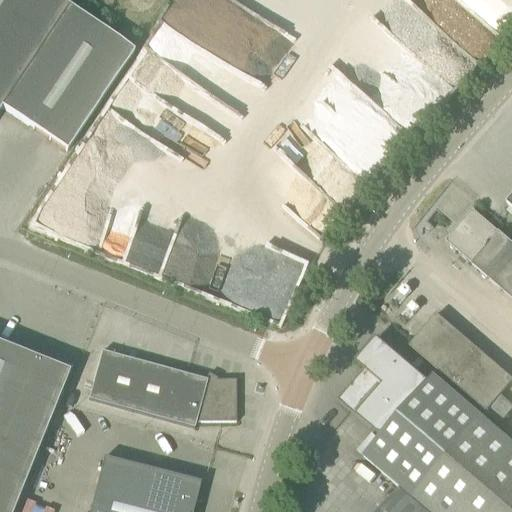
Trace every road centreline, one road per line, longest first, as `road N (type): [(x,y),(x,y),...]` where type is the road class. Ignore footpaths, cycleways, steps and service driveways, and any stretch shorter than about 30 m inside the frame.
road 1 (tertiary): [(308,366),(406,196),(511,79)]
road 2 (residential): [(0,250),(308,366)]
road 3 (tertiary): [(256,511),(308,366)]
